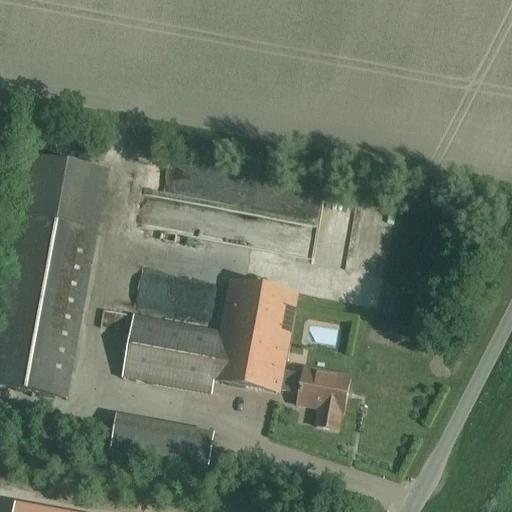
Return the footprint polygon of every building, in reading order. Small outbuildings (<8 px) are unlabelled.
[(58,149),(28,148),(27,208),(57,208),(58,149)] [(18,221),(0,318),(0,389),(67,401),(97,236),(18,221)] [(231,284),(222,334),(135,318),(124,379),(211,395),(213,383),(280,395),(281,391),(283,379),(298,297),(231,284)] [(100,323),(127,329),(131,315),(104,308),(100,323)] [(302,383),(283,379),(281,391),(300,395),(298,407),(324,412),(320,429),(339,432),(342,415),(344,416),(351,379),(305,371),(302,383)] [(216,439),(117,421),(112,452),(211,469),(216,439)]
